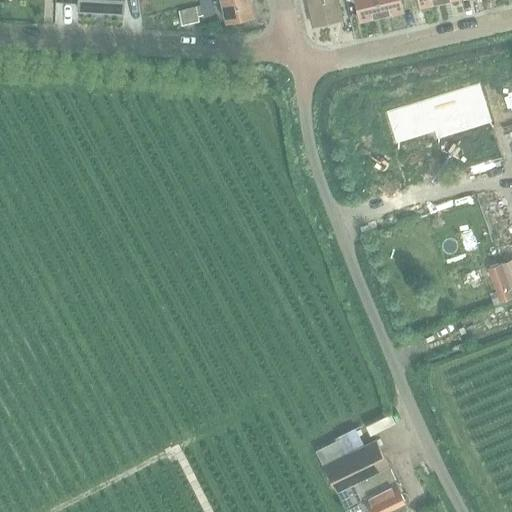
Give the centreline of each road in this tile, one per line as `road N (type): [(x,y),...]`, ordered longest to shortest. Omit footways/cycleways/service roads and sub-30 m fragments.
road 1 (residential): [(463,511),(336,226),(311,157),(296,59)]
road 2 (residential): [(296,59),(0,39)]
road 3 (residential): [(511,18),(320,62),(296,59)]
road 4 (track): [(49,511),(169,452)]
